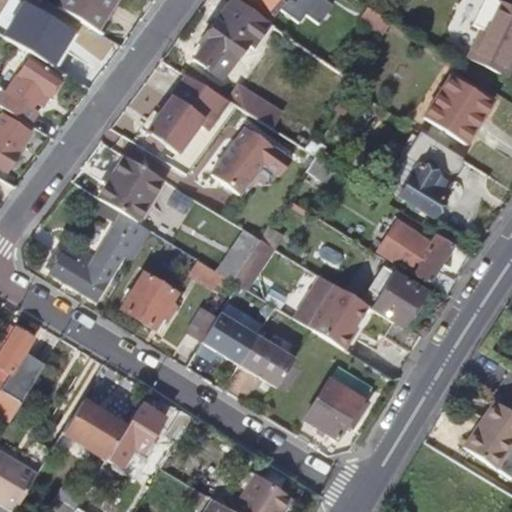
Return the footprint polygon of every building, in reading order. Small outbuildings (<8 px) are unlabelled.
[(61,0),(57,9),(71,17),(99,36),(121,0),(61,0)] [(319,26),(333,7),(323,0),(238,0),(270,22),(279,10),(299,25),(306,16),(319,26)] [(466,61),(504,81),(511,65),(511,10),(490,0),(483,0),(470,27),(481,32),(466,61)] [(266,27),(229,1),(198,44),(202,47),(193,61),(221,81),(244,47),(249,50),(266,27)] [(381,35),(389,24),(366,9),(359,21),(381,35)] [(50,28),(59,34),(70,19),(55,10),(52,16),(56,18),(50,28)] [(71,17),(70,19),(59,34),(47,52),(78,72),(102,38),(99,36),(71,17)] [(11,42),(34,56),(39,47),(17,33),(11,42)] [(29,59),(8,93),(0,88),(0,107),(31,127),(39,115),(36,114),(40,107),(43,109),(62,80),(29,59)] [(224,101),(185,77),(146,135),(179,155),(198,127),(204,131),(224,101)] [(424,118),(465,145),(492,104),(451,77),(424,118)] [(276,126),(284,108),(241,87),(232,104),(276,126)] [(34,135),(1,115),(0,116),(0,167),(10,173),(34,135)] [(244,130),(211,178),(240,198),(262,165),(280,177),(290,161),(244,130)] [(420,135),(386,187),(399,195),(399,196),(430,216),(448,187),(436,179),(441,171),(451,177),(458,176),(463,168),(461,161),(420,135)] [(122,216),(137,225),(164,184),(127,161),(99,202),(122,216)] [(138,226),(137,225),(122,216),(93,261),(77,252),(70,264),(57,255),(47,271),(45,273),(92,301),(122,252),(138,226)] [(380,252),(446,295),(456,280),(439,270),(451,251),(434,240),(432,244),(399,223),(380,252)] [(148,232),(138,226),(122,252),(132,258),(148,232)] [(233,284),(260,243),(248,236),(220,276),(233,284)] [(41,267),(47,271),(57,255),(70,264),(77,252),(57,240),(41,267)] [(260,243),(233,284),(238,286),(246,291),(272,251),(260,243)] [(204,269),(196,264),(189,276),(197,281),(204,269)] [(225,282),(204,269),(197,281),(218,294),(225,282)] [(155,333),(178,298),(145,277),(123,313),(155,333)] [(413,350),(421,338),(404,327),(424,294),(396,277),(374,310),(395,323),(387,335),(413,350)] [(365,307),(340,291),(314,333),(342,350),(350,337),(347,335),(353,326),(365,307)] [(203,345),(216,324),(200,314),(187,336),(203,345)] [(221,316),(216,324),(203,345),(277,391),(295,362),(221,316)] [(10,326),(0,343),(0,418),(9,425),(45,369),(26,356),(35,341),(10,326)] [(347,335),(350,337),(356,327),(353,326),(347,335)] [(335,443),(361,402),(330,382),(303,422),(335,443)] [(107,466),(108,464),(118,470),(130,450),(142,457),(165,420),(141,406),(126,430),(82,404),(61,438),(107,466)] [(511,417),(493,405),(463,451),(495,473),(511,447),(511,417)] [(192,422),(180,414),(164,439),(176,447),(192,422)] [(0,509),(4,511),(16,511),(37,476),(0,453),(0,509)] [(285,481),(270,471),(262,483),(255,479),(233,511),(287,511),(293,504),(277,494),(285,481)] [(82,501),(61,488),(46,511),(75,511),(77,510),(82,501)]
